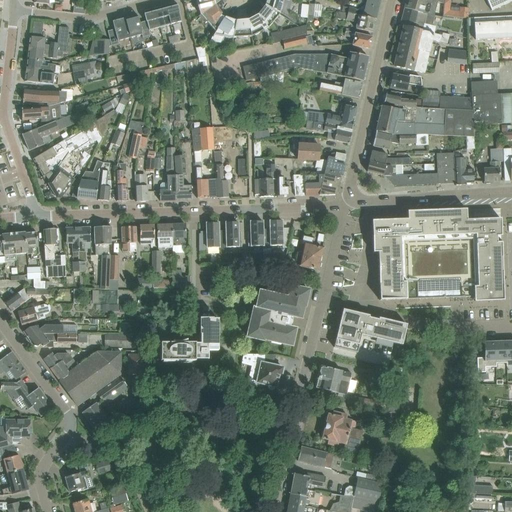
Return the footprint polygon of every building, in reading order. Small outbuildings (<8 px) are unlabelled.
[(195,0),(200,15),(214,5),(212,0),(195,0)] [(266,0),(265,6),(279,15),(283,0),(266,0)] [(364,4),(364,6),(379,9),(380,0),(358,0),(358,3),(364,4)] [(406,0),(404,9),(400,26),(404,27),(434,34),(436,27),(432,26),(425,25),(427,15),(434,16),(443,19),(444,15),(445,0),(432,0),(433,0),(431,0),(406,0)] [(511,1),(511,0),(486,0),(491,11),(511,1)] [(176,3),(165,6),(170,25),(181,22),(179,14),(180,14),(178,6),(177,6),(176,3)] [(200,15),(212,29),(220,16),(221,14),(214,5),(200,15)] [(84,14),(85,8),(74,6),(73,13),(84,14)] [(165,6),(155,8),(160,28),(170,25),(165,6)] [(265,6),(258,15),(268,29),(279,15),(265,6)] [(363,11),(349,8),(347,14),(376,20),(379,9),(364,6),(363,11)] [(459,14),(459,16),(459,17),(463,17),(467,17),(467,15),(467,8),(461,7),(459,7),(459,10),(459,12),(459,14)] [(160,28),(155,8),(144,11),(145,14),(144,15),(146,21),(147,23),(149,31),(160,28)] [(347,14),(341,13),(336,13),(335,19),(346,20),(357,23),(356,29),(373,33),(376,20),(347,14)] [(133,15),(124,17),(130,39),(142,35),(143,38),(150,36),(149,31),(147,23),(146,21),(139,23),(137,15),(133,16),(132,15),(133,15)] [(258,15),(248,20),(251,37),(268,29),(258,15)] [(220,16),(212,29),(214,31),(215,33),(214,35),(212,38),(213,38),(220,42),(223,37),(233,39),(236,21),(225,17),(224,18),(222,17),(220,16)] [(511,16),(495,17),(496,39),(511,38),(511,16)] [(130,39),(124,17),(116,19),(116,20),(117,19),(117,21),(112,22),(114,30),(108,31),(112,46),(119,44),(118,42),(130,39)] [(496,39),(495,17),(474,18),(474,22),(474,23),(475,40),(480,40),(496,39)] [(248,20),(236,21),(233,39),(233,38),(251,37),(248,20)] [(273,44),(283,42),(282,40),(290,39),(305,35),(306,35),(307,25),(271,34),(273,44)] [(398,54),(395,67),(424,74),(433,41),(441,43),(447,44),(449,35),(443,33),(442,36),(443,33),(440,33),(439,35),(434,34),(404,27),(404,28),(399,48),(398,54)] [(352,46),(360,47),(370,49),(372,37),(363,35),(345,31),(344,36),(354,38),(352,46)] [(282,40),(283,42),(285,49),(307,43),(305,35),(290,39),(282,40)] [(44,45),(45,39),(30,37),(29,48),(57,52),(63,53),(66,53),(68,40),(58,39),(58,44),(51,43),(50,46),(44,45)] [(109,40),(96,40),(95,56),(109,54),(109,40)] [(196,48),(195,48),(196,49),(198,58),(205,57),(205,51),(205,45),(204,45),(205,46),(196,48)] [(29,48),(27,60),(42,62),(43,55),(49,56),(48,59),(56,59),(57,52),(29,48)] [(449,49),(448,63),(466,65),(467,51),(449,49)] [(246,81),(260,78),(269,76),(280,74),(297,70),(315,72),(353,80),(362,82),(368,57),(349,53),(348,59),(331,55),(295,55),(243,67),(246,81)] [(199,82),(196,59),(185,62),(187,83),(199,82)] [(27,60),(26,71),(54,74),(54,73),(59,74),(60,67),(48,66),(47,68),(41,67),(42,62),(27,60)] [(71,66),(73,73),(85,71),(91,70),(89,62),(71,66)] [(498,63),(471,64),(472,74),(498,73),(498,63)] [(54,74),(26,71),(25,74),(24,82),(52,85),(54,74)] [(85,71),(73,73),(74,80),(87,78),(86,75),(86,74),(85,71)] [(269,76),(260,78),(260,82),(271,81),(279,82),(280,74),(269,76)] [(390,89),(400,91),(406,92),(408,84),(421,86),(420,78),(403,75),(402,77),(393,75),(391,81),(390,81),(389,87),(390,87),(390,89)] [(139,80),(124,85),(126,92),(141,87),(139,80)] [(319,90),(349,97),(359,99),(362,84),(345,80),(343,86),(335,84),(334,87),(320,84),(319,90)] [(24,90),(23,101),(33,102),(39,103),(47,103),(47,106),(53,106),(55,105),(59,104),(62,103),(66,102),(66,99),(66,92),(43,92),(40,91),(34,91),(24,90)] [(123,94),(119,103),(125,106),(129,97),(123,94)] [(413,108),(422,108),(422,102),(422,100),(418,100),(418,102),(410,102),(400,101),(401,97),(396,96),(386,94),(386,96),(384,96),(383,99),(384,99),(385,100),(384,104),(394,106),(399,107),(413,108)] [(414,124),(414,135),(428,135),(443,136),(467,138),(473,138),(473,130),(475,130),(474,126),(491,125),(501,124),(500,94),(471,96),(472,111),(470,110),(471,100),(447,98),(447,97),(439,97),(439,98),(434,98),(434,97),(427,96),(427,103),(422,102),(422,108),(424,108),(427,108),(429,108),(447,109),(446,126),(414,124)] [(40,107),(22,109),(22,120),(32,120),(41,120),(41,122),(47,122),(56,118),(55,105),(53,106),(47,106),(40,107)] [(308,112),(307,122),(317,123),(326,124),(352,130),(352,129),(353,128),(354,123),(353,122),(353,121),(354,121),(354,118),(355,118),(357,108),(347,106),(343,105),(340,117),(327,114),(308,112)] [(382,106),(376,130),(392,135),(393,135),(395,128),(396,123),(410,124),(413,110),(398,108),(398,110),(382,106)] [(236,118),(239,115),(233,110),(228,115),(233,119),(235,117),(236,118)] [(42,154),(33,160),(57,198),(60,199),(64,194),(72,182),(74,181),(72,180),(89,157),(83,152),(81,156),(79,152),(96,141),(98,144),(100,143),(102,138),(103,138),(115,114),(113,111),(93,123),(42,154)] [(185,119),(184,111),(176,112),(178,120),(185,119)] [(23,135),(22,135),(29,151),(38,147),(50,142),(53,140),(51,135),(59,132),(74,125),(73,123),(81,120),(78,112),(55,122),(32,131),(29,132),(23,135)] [(317,123),(315,129),(335,134),(334,141),(339,142),(349,144),(349,143),(350,142),(351,137),(350,136),(351,134),(351,130),(352,130),(326,124),(317,123)] [(117,128),(111,144),(120,147),(125,134),(124,134),(125,131),(117,128)] [(212,128),(202,129),(191,130),(193,145),(192,145),(192,148),(193,148),(193,152),(204,151),(214,150),(212,128)] [(138,148),(141,137),(142,130),(134,129),(128,158),(136,160),(139,148),(138,148)] [(231,139),(230,129),(214,130),(215,140),(231,139)] [(392,135),(376,130),(373,147),(382,149),(388,150),(390,143),(399,144),(415,144),(415,146),(428,146),(428,135),(414,135),(393,135),(392,135)] [(268,132),(254,134),(254,141),(268,139),(268,132)] [(300,137),(299,145),(319,146),(320,138),(300,137)] [(298,145),(298,159),(302,160),(318,161),(319,146),(299,145),(298,145)] [(511,148),(503,149),(504,168),(510,168),(511,181),(511,159),(511,148)] [(483,169),(484,184),(492,184),(492,182),(500,181),(499,162),(503,162),(502,149),(489,149),(490,162),(490,169),(483,169)] [(372,151),(369,162),(385,166),(395,166),(410,165),(411,165),(411,158),(386,159),(387,155),(381,154),(372,151)] [(214,152),(215,180),(216,197),(216,198),(221,197),(221,198),(228,198),(227,181),(223,182),(221,152),(214,152)] [(454,153),(437,154),(437,164),(438,174),(438,184),(455,184),(454,164),(454,159),(454,153)] [(148,155),(147,155),(146,172),(153,172),(153,169),(154,158),(154,157),(155,156),(151,156),(148,155)] [(175,156),(167,157),(166,157),(167,169),(166,169),(167,183),(162,183),(160,185),(160,192),(159,192),(159,194),(159,197),(160,197),(160,201),(176,201),(175,176),(175,156)] [(185,156),(175,156),(175,176),(176,201),(192,200),(191,187),(184,187),(183,175),(186,175),(185,160),(185,156)] [(317,168),(316,175),(323,175),(324,175),(341,179),(344,163),(334,161),(335,159),(328,157),(326,164),(324,163),(323,169),(317,168)] [(293,159),(274,158),(275,166),(286,166),(286,170),(293,171),(293,159)] [(454,164),(455,184),(455,186),(466,185),(466,182),(472,182),(472,178),(472,175),(466,175),(465,158),(454,159),(454,164)] [(298,159),(293,159),(293,171),(301,171),(302,160),(298,159)] [(100,172),(100,171),(103,164),(96,162),(92,172),(91,180),(92,180),(92,183),(81,181),(78,190),(77,198),(96,200),(97,190),(100,172)] [(367,172),(384,177),(384,176),(391,176),(396,176),(395,166),(385,166),(369,162),(367,172)] [(116,202),(120,201),(122,203),(125,203),(126,201),(128,201),(127,179),(123,179),(123,172),(126,172),(126,163),(117,164),(115,172),(116,192),(116,202)] [(99,191),(98,201),(109,202),(110,192),(110,188),(106,188),(108,172),(109,165),(103,164),(100,171),(101,171),(99,191)] [(216,197),(215,180),(202,181),(201,164),(195,164),(197,189),(197,199),(198,199),(199,200),(203,200),(204,198),(205,198),(209,198),(216,197)] [(275,166),(275,165),(266,165),(267,179),(259,180),(255,180),(255,195),(260,195),(260,198),(273,197),(272,180),(275,180),(275,170),(275,166)] [(384,176),(384,177),(395,186),(438,184),(438,174),(396,176),(391,176),(384,176)] [(142,175),(135,175),(135,192),(136,201),(136,202),(148,202),(147,192),(147,187),(145,187),(145,180),(144,180),(142,180),(142,175)] [(323,175),(316,175),(294,175),(295,196),(305,196),(335,195),(337,193),(341,179),(324,175),(323,175)] [(289,197),(288,187),(287,187),(287,181),(283,182),(283,177),(277,177),(278,197),(289,197)] [(407,220),(372,221),(373,253),(378,252),(379,301),(473,297),(473,302),(504,301),(502,258),(501,219),(467,220),(466,209),(407,212),(407,220)] [(269,221),(270,232),(271,246),(282,246),(282,249),(287,248),(289,240),(287,240),(285,240),(283,240),(282,231),(282,221),(269,221)] [(270,232),(263,232),(263,222),(250,222),(250,232),(248,232),(248,247),(263,246),(263,249),(271,249),(271,246),(270,232)] [(218,233),(219,233),(218,223),(206,224),(206,234),(199,234),(199,251),(208,251),(208,248),(219,248),(218,233)] [(226,233),(219,233),(218,233),(219,248),(219,251),(227,250),(227,248),(241,247),(241,233),(238,233),(238,223),(225,223),(226,233)] [(185,224),(172,225),(173,246),(186,246),(185,224)] [(154,235),(154,225),(140,226),(140,239),(140,245),(151,244),(151,248),(152,248),(152,247),(155,247),(154,239),(155,239),(154,235)] [(173,246),(172,225),(157,225),(158,249),(172,248),(172,246),(173,246)] [(129,227),(122,228),(122,238),(122,253),(137,252),(136,243),(136,237),(136,227),(134,227),(133,226),(129,226),(129,227)] [(100,289),(110,290),(110,281),(110,267),(111,256),(111,246),(111,237),(111,228),(111,227),(94,228),(95,238),(95,255),(101,255),(100,289)] [(77,228),(66,229),(66,239),(66,244),(73,243),(73,252),(73,257),(79,257),(79,252),(78,228),(77,228)] [(90,228),(78,228),(79,252),(79,263),(79,272),(86,272),(86,262),(87,262),(87,252),(84,252),(84,243),(90,243),(90,238),(90,228)] [(24,230),(25,233),(25,232),(28,255),(31,254),(31,260),(39,259),(39,253),(38,243),(37,233),(30,233),(30,229),(24,230)] [(43,230),(44,240),(46,279),(65,278),(65,265),(65,264),(65,254),(60,254),(55,255),(54,244),(57,244),(57,241),(59,241),(59,239),(59,229),(43,230)] [(18,230),(13,231),(15,255),(26,253),(27,255),(28,255),(25,232),(25,233),(18,233),(18,230)] [(2,235),(2,236),(4,257),(5,262),(16,261),(15,255),(13,231),(8,231),(8,234),(2,235)] [(300,266),(301,266),(318,270),(318,268),(320,267),(321,264),(320,262),(323,249),(312,246),(314,238),(302,236),(301,244),(304,245),(300,266)] [(152,273),(161,273),(160,251),(152,251),(152,273)] [(110,281),(110,290),(118,290),(119,256),(111,256),(110,267),(110,281)] [(28,280),(33,279),(41,279),(40,268),(33,269),(34,274),(28,275),(28,280)] [(189,278),(173,277),(172,280),(172,289),(189,290),(189,278)] [(33,279),(34,289),(37,289),(46,290),(46,282),(41,282),(41,279),(33,279)] [(172,280),(152,279),(152,281),(152,288),(172,289),(172,280)] [(264,340),(281,344),(292,346),(296,329),(290,328),(293,317),(301,319),(304,307),(305,307),(309,290),(291,286),(288,298),(260,291),(256,309),(257,309),(254,319),(251,319),(247,337),(264,341),(264,340)] [(37,289),(34,289),(24,289),(18,293),(5,303),(11,312),(30,298),(28,295),(51,295),(51,290),(46,290),(37,289)] [(92,305),(117,305),(117,291),(93,290),(92,305)] [(34,308),(18,312),(21,326),(46,319),(44,315),(45,315),(47,314),(48,314),(49,313),(49,312),(49,311),(50,310),(50,309),(50,308),(50,307),(49,306),(49,305),(48,306),(47,306),(46,305),(45,305),(34,308)] [(343,310),(334,347),(357,353),(361,336),(402,345),(407,325),(343,310)] [(218,351),(218,346),(218,319),(200,319),(200,344),(195,344),(195,343),(187,343),(187,341),(187,340),(185,341),(184,341),(182,342),(180,342),(178,342),(176,342),(174,342),(173,342),(173,343),(161,343),(161,354),(160,354),(160,356),(161,356),(161,361),(195,361),(195,360),(198,360),(208,360),(208,351),(218,351)] [(23,332),(29,341),(34,337),(36,339),(42,334),(44,337),(48,334),(60,334),(60,326),(44,326),(40,329),(37,325),(28,328),(29,328),(23,332)] [(34,337),(29,341),(34,347),(37,347),(40,345),(43,348),(46,345),(48,348),(53,348),(53,343),(57,343),(76,343),(76,334),(60,334),(48,334),(44,337),(42,334),(36,339),(34,337)] [(104,347),(117,347),(131,348),(131,335),(105,334),(104,347)] [(506,341),(495,342),(496,367),(496,364),(506,363),(506,367),(507,367),(506,341)] [(484,358),(477,358),(477,373),(485,372),(485,368),(496,367),(495,342),(484,342),(484,358)] [(12,352),(0,361),(0,366),(6,374),(10,371),(16,380),(26,372),(12,352)] [(71,373),(59,382),(77,407),(121,375),(121,353),(97,352),(77,366),(70,371),(71,373)] [(43,359),(59,382),(71,373),(70,371),(77,366),(72,360),(68,354),(57,354),(54,356),(52,353),(51,354),(43,359)] [(129,355),(129,375),(144,375),(144,355),(129,355)] [(256,383),(268,385),(268,386),(268,388),(269,389),(270,390),(271,390),(273,390),(273,389),(274,388),(275,387),(276,387),(276,386),(279,385),(280,382),(278,380),(279,376),(281,376),(283,369),(281,368),(281,367),(273,365),(275,355),(252,355),(252,363),(248,381),(249,381),(249,382),(249,384),(250,385),(251,385),(252,386),(253,386),(254,385),(255,385),(256,384),(256,383)] [(318,380),(315,388),(346,395),(347,392),(354,393),(357,381),(350,380),(351,374),(321,366),(319,375),(318,375),(317,379),(318,380)] [(402,369),(394,368),(392,384),(400,385),(402,369)] [(30,412),(35,408),(41,416),(53,408),(38,388),(31,394),(20,380),(16,383),(6,383),(2,382),(2,388),(1,390),(14,390),(30,412)] [(97,394),(102,401),(122,387),(116,380),(97,394)] [(317,398),(344,404),(346,398),(318,392),(317,398)] [(348,404),(361,406),(362,399),(349,396),(348,404)] [(362,399),(361,406),(369,408),(371,399),(362,397),(362,399)] [(389,400),(387,413),(402,415),(403,403),(398,402),(389,400)] [(96,403),(82,413),(96,433),(110,423),(96,403)] [(321,433),(321,435),(322,437),(323,438),(322,439),(328,440),(338,443),(345,444),(343,450),(357,454),(363,431),(354,429),(355,422),(351,421),(346,419),(347,415),(343,414),(333,412),(332,416),(328,415),(328,416),(327,417),(326,418),(325,420),(324,422),(325,423),(326,424),(325,429),(323,430),(322,431),(321,433)] [(0,437),(0,448),(12,445),(12,437),(20,437),(29,437),(29,434),(31,433),(31,429),(29,428),(29,421),(19,421),(6,421),(7,430),(0,430),(0,437)] [(297,461),(307,463),(323,467),(326,453),(301,447),(297,461)] [(9,449),(0,451),(0,460),(1,461),(3,461),(7,474),(23,469),(19,455),(11,457),(9,449)] [(111,470),(108,461),(96,464),(99,474),(111,470)] [(23,469),(7,474),(11,487),(2,490),(2,491),(3,496),(10,495),(20,492),(27,490),(25,484),(26,483),(23,469)] [(87,471),(65,478),(69,492),(77,490),(78,492),(88,489),(85,478),(89,477),(87,471)] [(294,474),(290,495),(313,499),(314,493),(306,491),(306,488),(311,488),(313,488),(314,486),(323,488),(325,477),(316,475),(307,473),(306,476),(294,474)] [(367,474),(366,481),(381,484),(382,477),(367,474)] [(465,476),(464,494),(482,495),(482,494),(491,495),(492,495),(492,486),(475,485),(475,476),(465,476)] [(345,488),(344,496),(353,498),(359,499),(364,500),(369,501),(374,502),(379,503),(381,484),(366,481),(358,478),(356,487),(349,486),(345,488)] [(127,491),(111,492),(112,505),(128,503),(127,491)] [(290,495),(288,504),(306,506),(307,503),(317,506),(320,494),(314,493),(313,499),(290,495)] [(482,495),(464,494),(463,509),(466,510),(467,498),(470,498),(470,500),(478,501),(478,499),(491,500),(491,495),(482,494),(482,495)] [(340,496),(338,505),(337,511),(349,511),(351,508),(353,498),(344,496),(340,496)] [(72,504),(74,511),(91,511),(88,499),(72,504)] [(9,511),(34,511),(33,509),(22,511),(20,511),(18,502),(7,505),(6,503),(0,502),(0,507),(8,508),(9,511)] [(100,504),(101,510),(108,508),(107,502),(100,504)]
